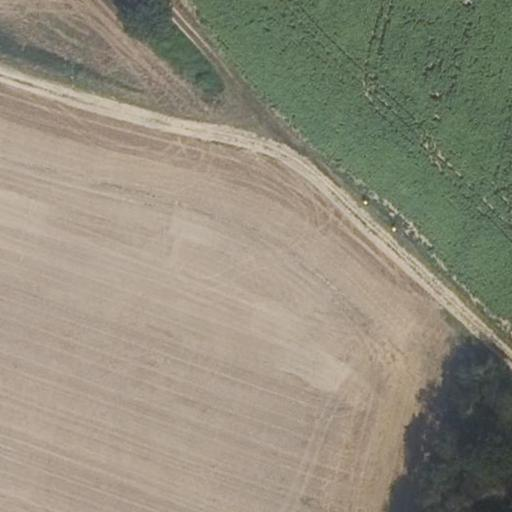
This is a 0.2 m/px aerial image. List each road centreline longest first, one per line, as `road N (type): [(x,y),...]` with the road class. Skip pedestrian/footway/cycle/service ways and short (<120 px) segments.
road 1 (track): [(169,0),(293,153),(511,353)]
road 2 (track): [(0,75),(293,153)]
